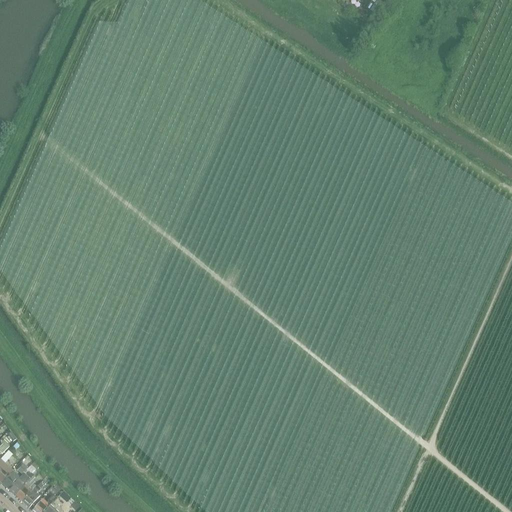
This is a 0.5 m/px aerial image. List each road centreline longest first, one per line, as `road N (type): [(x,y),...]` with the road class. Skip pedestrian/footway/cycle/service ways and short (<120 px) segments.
road 1 (track): [(506,511),(41,135)]
road 2 (track): [(428,448),(511,259)]
